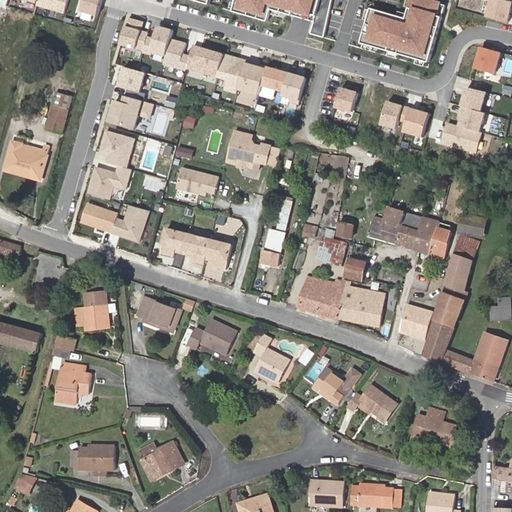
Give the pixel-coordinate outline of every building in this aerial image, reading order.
[(65,15),(69,0),(40,0),(39,5),(38,7),(65,15)] [(99,16),(103,0),(86,0),(83,11),(99,16)] [(237,0),(234,12),(269,22),(273,9),(317,21),(314,33),(325,36),(335,0),(237,0)] [(412,0),(407,20),(374,11),(365,43),(430,61),(446,3),(434,0),(412,0)] [(507,23),(511,1),(506,0),(490,0),(486,18),(507,23)] [(142,31),(145,22),(129,18),(121,45),(144,51),(148,37),(150,33),(142,31)] [(168,53),(172,40),(175,31),(159,26),(155,39),(148,37),(144,51),(144,52),(152,54),(154,49),(168,53)] [(184,54),(187,44),(172,40),(168,53),(166,62),(188,68),(188,67),(191,56),(184,54)] [(493,72),(498,50),(479,45),(473,67),(493,72)] [(219,77),(225,55),(194,46),(191,56),(188,67),(196,69),(195,70),(219,77)] [(244,73),(236,71),(240,59),(225,55),(219,77),(229,80),(226,90),(238,93),(239,88),(244,73)] [(244,73),(247,61),(240,59),(236,71),(244,73)] [(264,85),(269,66),(260,64),(259,66),(256,65),(257,63),(247,61),(244,73),(239,88),(261,94),(264,85)] [(285,90),(291,72),(269,66),(264,85),(285,90)] [(147,102),(149,95),(144,93),(150,74),(126,67),(120,86),(128,89),(126,96),(147,102)] [(304,103),(311,78),(291,72),(285,90),(284,95),(291,96),(290,100),(304,103)] [(481,111),(487,92),(468,86),(462,106),(481,111)] [(354,111),(359,93),(342,88),(336,106),(354,111)] [(47,129),(61,132),(70,99),(56,95),(47,129)] [(153,119),(157,105),(147,102),(126,96),(124,103),(120,102),(118,109),(116,109),(112,122),(138,130),(142,115),(153,119)] [(407,122),(411,108),(388,101),(382,124),(398,128),(400,119),(407,122)] [(480,131),(486,112),(481,111),(462,106),(460,114),(463,115),(460,125),(480,131)] [(424,137),(430,113),(411,108),(407,122),(404,131),(424,137)] [(174,119),(177,111),(171,109),(168,117),(174,119)] [(474,151),(480,131),(460,125),(446,121),(440,141),(460,147),(460,145),(465,146),(464,148),(474,151)] [(130,169),(138,140),(109,132),(104,150),(112,153),(111,156),(109,163),(122,166),(130,169)] [(234,170),(241,139),(236,138),(228,169),(234,170)] [(257,148),(254,142),(241,139),(234,170),(240,172),(242,170),(248,171),(249,172),(249,174),(261,177),(263,170),(264,170),(270,148),(265,147),(264,150),(257,148)] [(46,145),(44,150),(13,142),(6,171),(41,180),(51,147),(46,145)] [(178,155),(194,159),(196,149),(180,146),(178,155)] [(273,153),(274,149),(270,148),(264,170),(268,171),(273,153)] [(278,173),(282,155),(273,153),(268,171),(278,173)] [(191,167),(193,159),(178,155),(176,164),(191,167)] [(128,192),(134,170),(130,169),(122,166),(120,174),(99,168),(91,194),(113,200),(116,188),(128,192)] [(218,195),(222,179),(184,169),(179,189),(209,197),(210,193),(218,195)] [(283,178),(281,184),(292,187),(294,181),(283,178)] [(113,234),(119,218),(120,214),(89,204),(82,222),(113,234)] [(465,205),(460,235),(484,239),(489,220),(485,219),(487,210),(465,205)] [(141,242),(151,211),(131,206),(127,221),(119,218),(113,234),(141,242)] [(278,232),(272,230),(266,254),(265,254),(262,266),(279,269),(282,257),(281,257),(293,208),(284,206),(278,232)] [(370,238),(380,241),(414,250),(423,218),(406,214),(407,212),(390,207),(386,220),(384,220),(375,217),(370,238)] [(350,212),(344,210),(339,236),(352,240),(356,220),(349,219),(350,212)] [(414,250),(420,252),(431,255),(440,225),(439,225),(439,223),(423,218),(414,250)] [(303,236),(316,239),(319,226),(306,223),(303,236)] [(440,225),(431,255),(444,259),(448,244),(447,243),(452,228),(440,225)] [(186,256),(191,236),(169,230),(163,255),(178,259),(179,254),(186,256)] [(480,242),(460,235),(424,356),(440,363),(464,371),(468,358),(447,350),(465,300),(480,242)] [(208,261),(213,241),(191,236),(186,256),(194,257),(192,262),(207,266),(208,261)] [(324,238),(318,259),(343,265),(348,244),(324,238)] [(21,247),(0,240),(0,253),(18,258),(21,247)] [(213,262),(218,242),(213,241),(208,261),(213,262)] [(229,271),(235,247),(218,242),(213,262),(215,263),(214,268),(229,271)] [(76,263),(39,252),(36,264),(67,272),(63,289),(69,290),(73,274),(76,263)] [(368,263),(350,258),(346,277),(363,281),(368,263)] [(317,313),(340,320),(340,319),(347,282),(345,282),(337,280),(336,284),(327,281),(326,285),(317,313)] [(308,281),(299,308),(317,313),(326,285),(308,281)] [(347,282),(340,319),(381,327),(386,294),(350,288),(351,283),(347,282)] [(486,289),(484,297),(492,299),(493,291),(486,289)] [(86,305),(84,305),(86,324),(87,332),(109,330),(106,302),(104,290),(84,293),(86,305)] [(144,323),(162,329),(163,326),(175,330),(181,311),(143,299),(138,316),(145,319),(144,323)] [(192,312),(195,304),(187,301),(184,309),(192,312)] [(86,324),(84,305),(76,306),(78,325),(86,324)] [(511,319),(511,312),(511,307),(492,308),(493,321),(511,319)] [(201,342),(228,354),(238,332),(211,319),(205,332),(196,329),(189,345),(197,349),(201,342)] [(0,343),(38,354),(44,335),(0,322),(0,343)] [(163,326),(162,329),(174,334),(175,330),(163,326)] [(475,361),(468,358),(464,371),(495,382),(510,341),(485,333),(475,361)] [(262,355),(255,371),(280,382),(290,360),(266,349),(270,338),(262,334),(254,352),(262,355)] [(58,337),(56,348),(74,352),(77,341),(66,338),(58,337)] [(307,365),(315,354),(308,349),(300,360),(307,365)] [(56,359),(53,358),(46,387),(49,387),(56,359)] [(63,362),(62,371),(87,374),(88,366),(63,362)] [(314,386),(339,405),(353,387),(364,373),(355,367),(345,380),(328,367),(314,386)] [(87,374),(62,371),(58,402),(79,405),(80,393),(91,395),(94,375),(87,374)] [(364,397),(358,393),(348,406),(354,411),(357,406),(360,402),(370,410),(386,422),(399,404),(373,385),(364,397)] [(368,414),(370,410),(360,402),(357,406),(368,414)] [(414,435),(433,440),(434,435),(438,436),(436,442),(454,447),(453,451),(463,454),(468,437),(459,434),(461,427),(445,422),(447,414),(431,409),(429,416),(428,421),(419,418),(414,435)] [(431,444),(433,440),(414,435),(413,439),(431,444)] [(169,469),(171,473),(181,467),(180,465),(186,462),(177,446),(175,442),(159,452),(160,454),(145,463),(153,479),(169,469)] [(116,470),(117,447),(90,446),(90,449),(82,449),(81,469),(116,470)] [(511,465),(495,463),(495,490),(511,493),(511,465)] [(155,482),(171,473),(169,469),(153,479),(155,482)] [(37,479),(25,476),(22,485),(18,491),(33,494),(37,479)] [(312,483),(311,508),(346,509),(347,484),(312,483)] [(394,508),(396,490),(387,489),(387,487),(362,485),(362,487),(360,506),(394,508)] [(360,506),(362,487),(353,487),(353,505),(360,506)] [(404,490),(396,490),(394,508),(403,508),(404,490)] [(431,493),(428,511),(458,511),(455,511),(456,496),(431,493)] [(274,511),(269,496),(241,505),(242,511),(274,511)] [(97,511),(98,511),(78,500),(72,511),(71,511),(97,511)]
